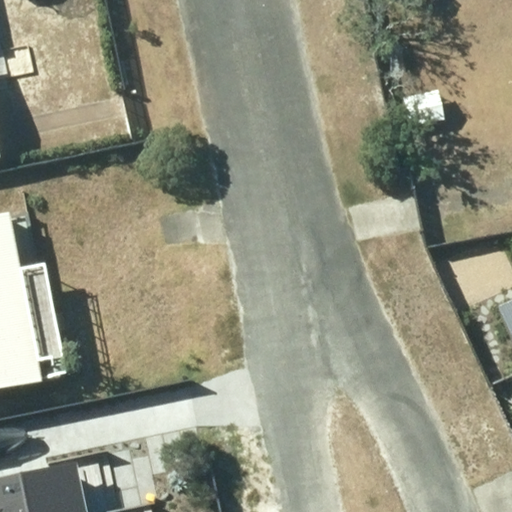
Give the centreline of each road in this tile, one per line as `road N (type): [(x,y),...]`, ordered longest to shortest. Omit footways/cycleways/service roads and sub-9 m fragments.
road 1 (residential): [(237,0),(313,305)]
road 2 (residential): [(313,305),(400,420),(441,511)]
road 3 (residential): [(311,511),(297,378)]
